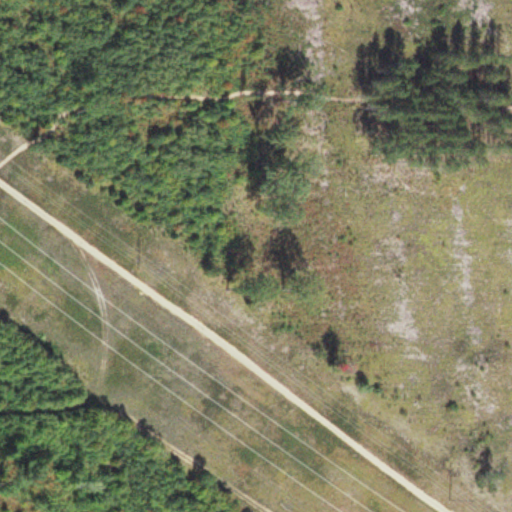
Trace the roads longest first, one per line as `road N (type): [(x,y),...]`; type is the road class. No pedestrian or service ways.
road 1 (track): [(0,186),(443,511)]
road 2 (track): [(0,163),(61,115),(140,96),(376,82),(511,103)]
road 3 (track): [(259,511),(84,403),(0,410)]
